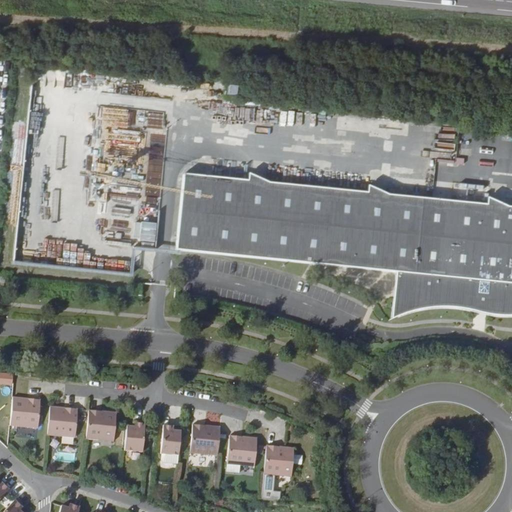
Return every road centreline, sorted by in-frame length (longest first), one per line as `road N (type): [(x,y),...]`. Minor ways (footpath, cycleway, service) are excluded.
road 1 (unknown): [(177,133),(511,168)]
road 2 (unknown): [(177,133),(171,103),(96,96),(83,256)]
road 3 (unclassified): [(161,343),(290,371),(347,397),(379,424)]
road 4 (unknown): [(83,256),(159,274),(177,133)]
road 5 (unclassified): [(0,327),(161,343)]
road 6 (unclassified): [(507,435),(478,402),(435,392),(394,408),(379,424)]
road 7 (residential): [(159,511),(75,482),(44,486)]
